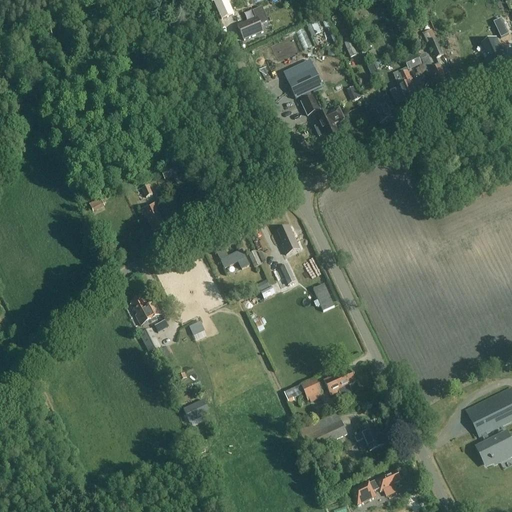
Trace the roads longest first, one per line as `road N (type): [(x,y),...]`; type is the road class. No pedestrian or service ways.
road 1 (unclassified): [(0,404),(88,300),(121,274),(297,190)]
road 2 (unclassified): [(448,511),(297,190)]
road 3 (unclassified): [(297,190),(511,91)]
